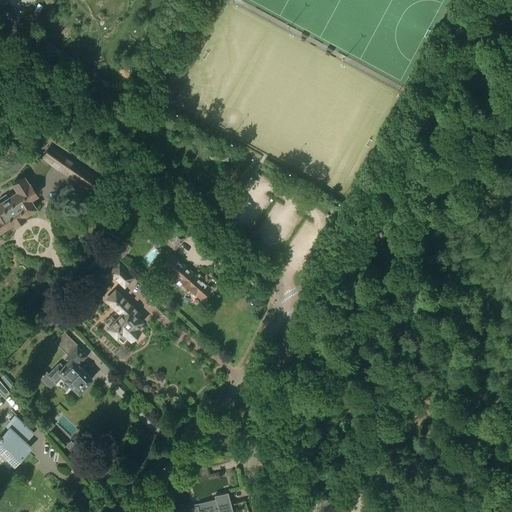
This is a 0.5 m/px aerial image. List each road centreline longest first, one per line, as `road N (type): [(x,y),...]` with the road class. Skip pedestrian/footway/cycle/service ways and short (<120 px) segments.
road 1 (residential): [(0,24),(287,272),(290,311)]
road 2 (unknown): [(19,230),(36,222),(48,228),(46,252),(68,280),(77,279),(138,207),(161,195),(286,305)]
road 3 (unclassified): [(339,283),(381,238),(511,0)]
road 4 (residential): [(129,511),(237,393)]
